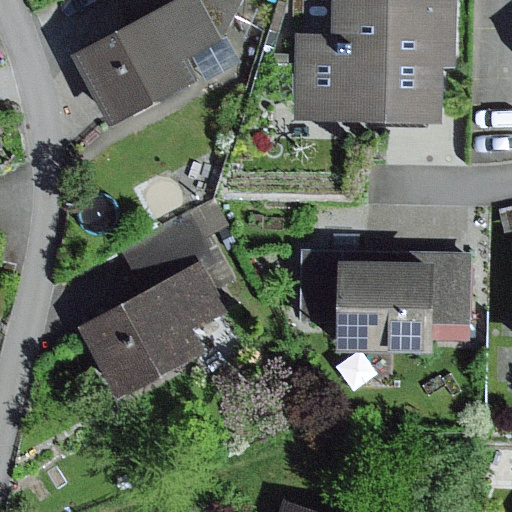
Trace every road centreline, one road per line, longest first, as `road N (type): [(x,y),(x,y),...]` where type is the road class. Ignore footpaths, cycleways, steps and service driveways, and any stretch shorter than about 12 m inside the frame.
road 1 (residential): [(9,0),(35,76),(49,196),(0,452)]
road 2 (track): [(120,511),(330,436)]
